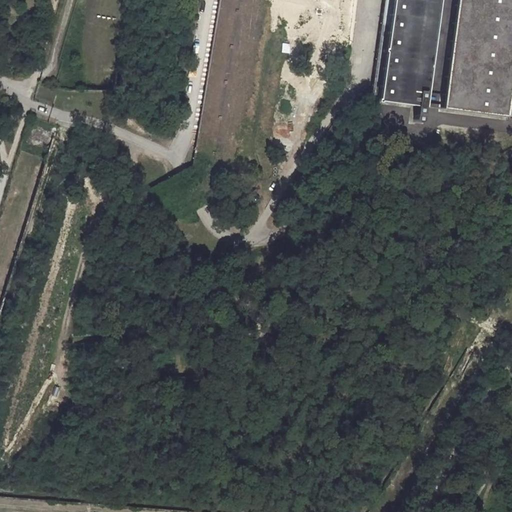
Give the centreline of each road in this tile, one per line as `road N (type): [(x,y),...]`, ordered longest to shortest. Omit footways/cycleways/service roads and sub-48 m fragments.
road 1 (track): [(28,103),(167,152),(185,168),(217,229),(250,241),(339,102),(363,85),(377,0)]
road 2 (track): [(511,341),(452,312),(426,281),(493,142)]
road 3 (track): [(250,241),(293,222),(393,125)]
road 4 (track): [(176,158),(210,0)]
